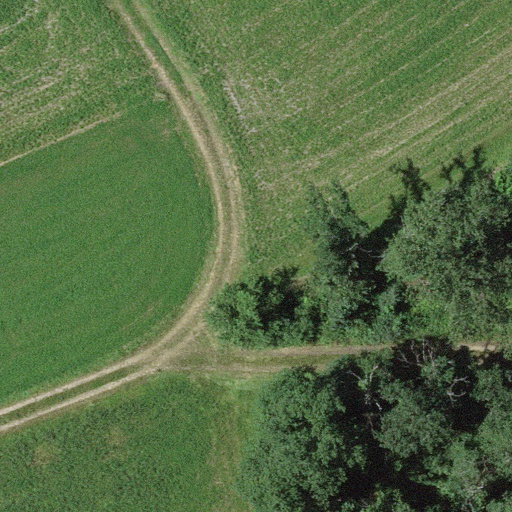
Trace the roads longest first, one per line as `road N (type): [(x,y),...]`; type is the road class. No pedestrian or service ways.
road 1 (track): [(148,368),(202,319),(230,216),(155,48),(121,0)]
road 2 (track): [(148,368),(511,355)]
road 3 (track): [(0,422),(148,368)]
